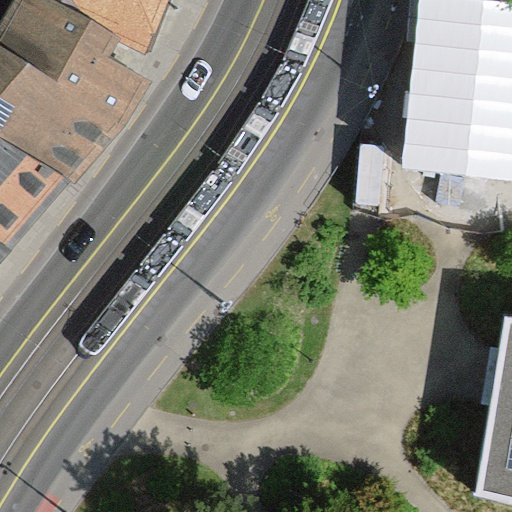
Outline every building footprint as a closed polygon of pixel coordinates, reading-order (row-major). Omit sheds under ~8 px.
[(115,33),(46,0),(27,0),(12,28),(2,47),(119,120),(133,97),(144,78),(104,55),(115,33)] [(46,0),(115,33),(151,50),(170,0),(46,0)] [(429,145),(510,155),(511,154),(511,21),(439,15),(426,145),(429,145)] [(119,120),(2,47),(0,46),(0,138),(67,178),(119,120)] [(67,178),(0,138),(0,236),(11,244),(67,178)] [(0,257),(11,244),(0,236),(0,257)] [(511,318),(481,497),(511,503),(511,318)]
